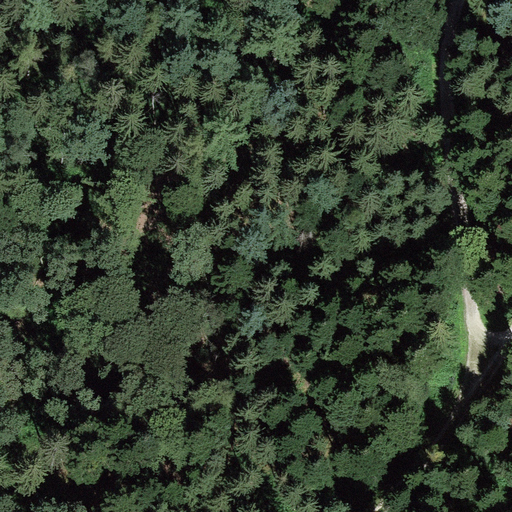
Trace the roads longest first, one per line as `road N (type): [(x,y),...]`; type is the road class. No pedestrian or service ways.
road 1 (track): [(484,351),(448,70),(453,0)]
road 2 (track): [(484,351),(469,409),(379,511)]
